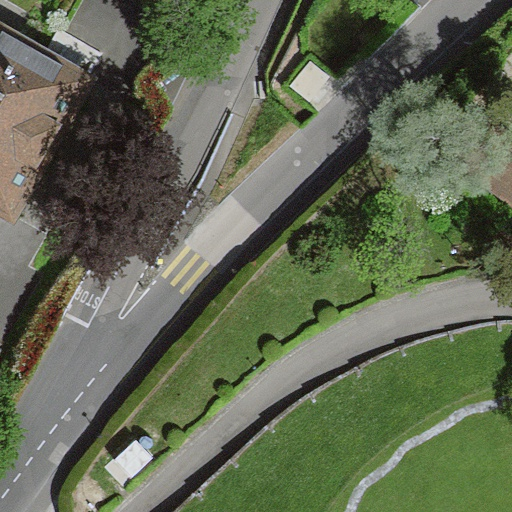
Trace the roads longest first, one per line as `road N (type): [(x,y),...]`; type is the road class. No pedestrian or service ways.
road 1 (residential): [(0,498),(194,271),(470,0)]
road 2 (residential): [(0,498),(255,0)]
